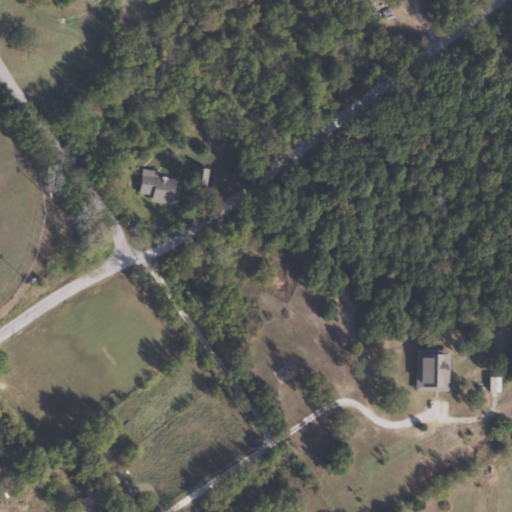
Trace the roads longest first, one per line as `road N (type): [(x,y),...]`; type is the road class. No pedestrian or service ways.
road 1 (residential): [(0,343),(129,255),(428,0)]
road 2 (residential): [(174,511),(261,454),(264,436),(243,395),(129,255)]
road 3 (residential): [(129,255),(0,61)]
